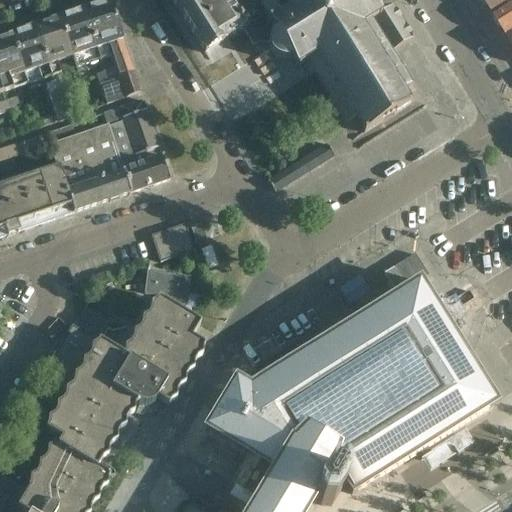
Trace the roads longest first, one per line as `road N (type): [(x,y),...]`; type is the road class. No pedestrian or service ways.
road 1 (residential): [(121,511),(252,299),(290,254)]
road 2 (residential): [(290,254),(505,122)]
road 3 (residential): [(233,184),(226,155),(127,0)]
road 4 (residential): [(35,258),(233,184)]
road 5 (residential): [(0,387),(49,305),(35,258)]
road 6 (residential): [(505,122),(432,0)]
